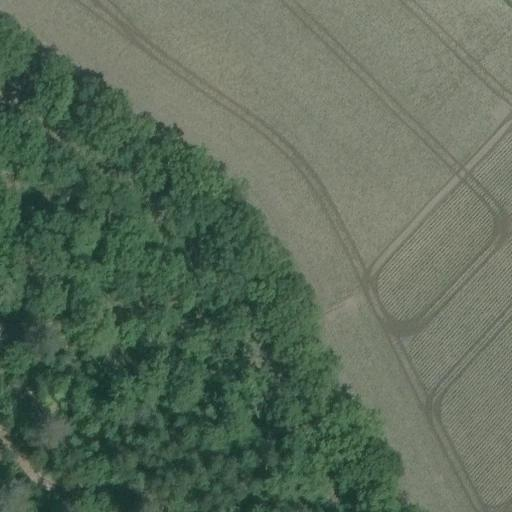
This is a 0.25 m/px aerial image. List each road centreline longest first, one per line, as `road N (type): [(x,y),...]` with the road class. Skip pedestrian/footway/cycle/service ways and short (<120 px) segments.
road 1 (track): [(0,85),(88,148),(178,226),(217,273),(338,511)]
road 2 (track): [(0,357),(97,318),(235,310)]
